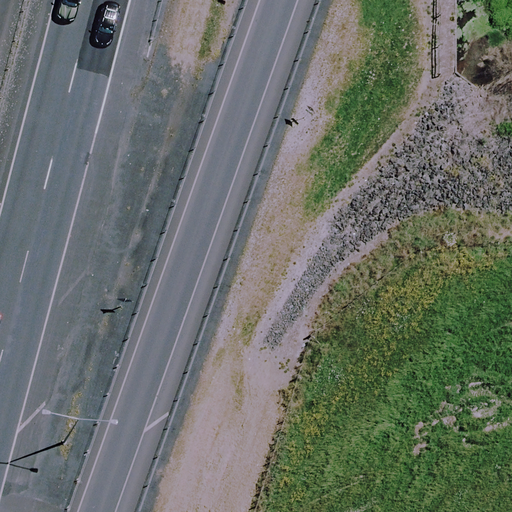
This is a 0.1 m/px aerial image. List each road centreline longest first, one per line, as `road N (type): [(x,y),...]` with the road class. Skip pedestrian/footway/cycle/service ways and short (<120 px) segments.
road 1 (motorway): [(273,0),(95,511)]
road 2 (motorway): [(92,0),(0,357)]
